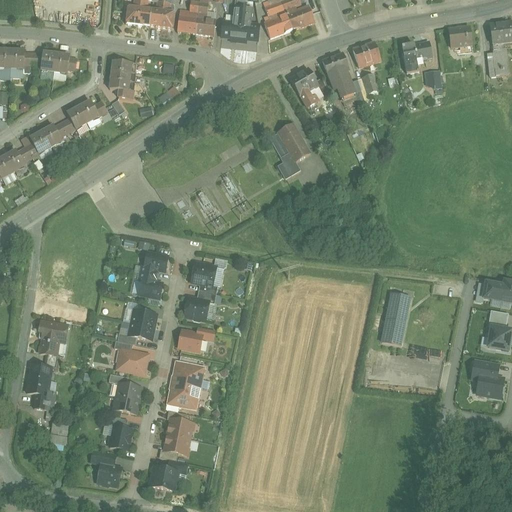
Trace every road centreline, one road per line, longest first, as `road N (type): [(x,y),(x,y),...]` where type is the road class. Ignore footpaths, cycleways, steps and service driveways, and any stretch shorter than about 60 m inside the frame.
road 1 (residential): [(133,509),(185,242),(120,231),(87,180)]
road 2 (tertiary): [(261,72),(345,39),(511,1)]
road 3 (track): [(435,281),(185,242)]
road 4 (residential): [(0,458),(38,240),(32,217)]
road 5 (tertiary): [(87,180),(261,72)]
road 6 (residential): [(100,41),(223,57),(261,72)]
road 7 (unclassified): [(445,414),(470,296),(435,281)]
road 8 (residential): [(0,142),(95,81),(100,41)]
road 9 (residential): [(133,509),(32,492),(0,459)]
